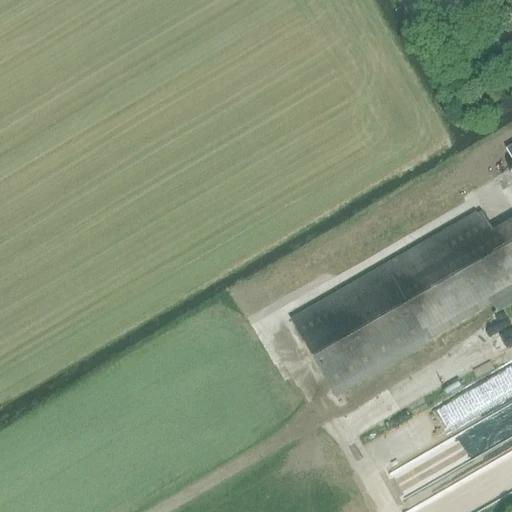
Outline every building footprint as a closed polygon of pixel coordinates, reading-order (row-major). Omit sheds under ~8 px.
[(511,224),(399,291),(398,291),(387,271),(293,326),(336,399),(430,344),(429,343),(511,294),(511,224)] [(448,341),(458,362),(498,343),(488,321),(448,341)] [(490,393),(511,385),(505,367),(484,375),(490,393)] [(470,405),(491,396),(483,379),(463,387),(470,405)] [(449,419),(470,407),(460,389),(439,402),(449,419)] [(413,417),(423,433),(442,422),(433,406),(413,417)] [(412,511),(464,511),(511,489),(511,444),(454,472),(450,463),(429,473),(434,485),(406,498),(412,511)]
